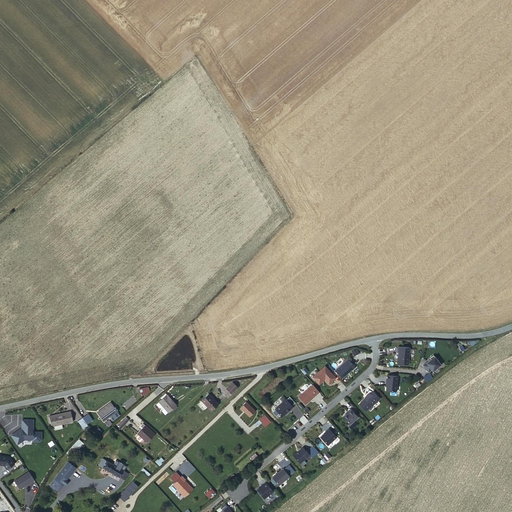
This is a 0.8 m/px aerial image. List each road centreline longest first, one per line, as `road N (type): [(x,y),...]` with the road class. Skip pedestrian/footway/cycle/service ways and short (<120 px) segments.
road 1 (tertiary): [(0,408),(135,380),(261,368),(372,337)]
road 2 (residential): [(372,337),(369,369),(231,491)]
road 3 (tertiary): [(372,337),(511,325)]
